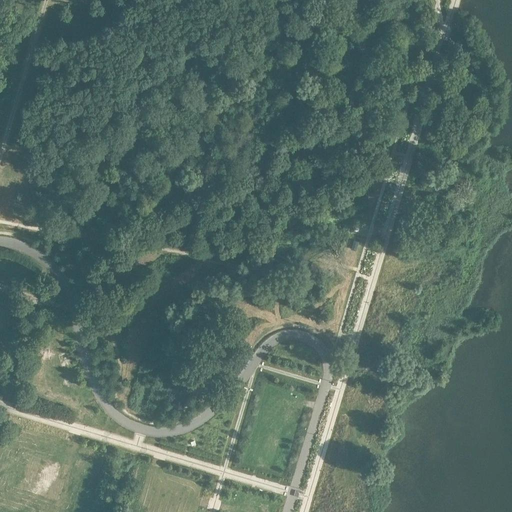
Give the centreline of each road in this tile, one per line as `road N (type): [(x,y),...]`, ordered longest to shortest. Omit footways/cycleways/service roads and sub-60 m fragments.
road 1 (unclassified): [(287,511),(327,372),(316,344),(281,337),(199,421),(177,430),(141,428),(102,399),(62,278),(33,251),(0,241)]
road 2 (unknown): [(87,365),(52,511)]
